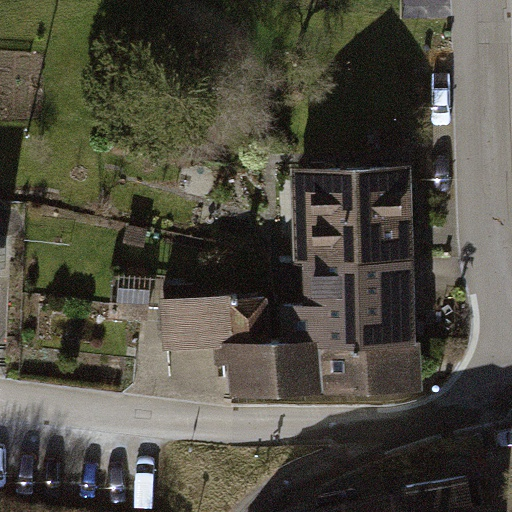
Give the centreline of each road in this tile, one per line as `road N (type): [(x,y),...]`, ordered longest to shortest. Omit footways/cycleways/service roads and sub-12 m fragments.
road 1 (residential): [(373,436),(172,424),(0,401)]
road 2 (residential): [(511,267),(492,0)]
road 3 (residential): [(511,380),(373,436)]
road 4 (residential): [(261,511),(373,436)]
